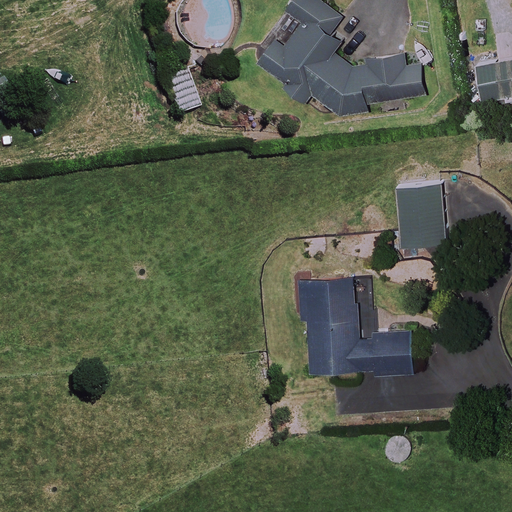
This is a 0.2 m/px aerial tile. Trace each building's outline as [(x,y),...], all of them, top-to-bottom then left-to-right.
[(433,93),(429,61),(408,64),(406,52),(352,60),(338,50),(347,38),(334,29),(344,14),(324,0),(296,0),(290,9),(306,21),(288,45),(278,37),(260,61),(288,82),(286,85),(309,101),(315,93),(343,113),(369,110),(368,102),(433,93)] [(483,101),(511,99),(511,58),(481,60),(483,101)] [(201,106),(191,75),(167,83),(178,114),(201,106)] [(453,240),(449,181),(402,184),(406,244),(453,240)] [(369,321),(367,274),(303,277),(305,318),(312,318),(314,370),(377,368),(377,373),(416,371),(415,337),(363,340),(362,321),(369,321)] [(414,453),(402,433),(383,444),(395,464),(414,453)]
